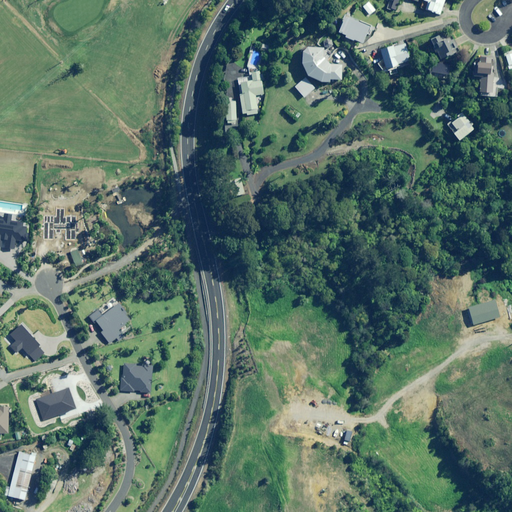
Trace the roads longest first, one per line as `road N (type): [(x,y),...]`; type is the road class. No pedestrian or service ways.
road 1 (primary): [(173,511),(205,436),(219,352),(187,159),(192,95),(236,0)]
road 2 (residential): [(50,283),(129,445),(127,480),(109,511)]
